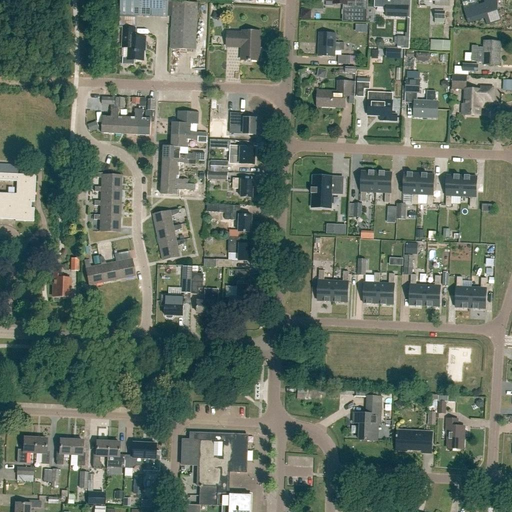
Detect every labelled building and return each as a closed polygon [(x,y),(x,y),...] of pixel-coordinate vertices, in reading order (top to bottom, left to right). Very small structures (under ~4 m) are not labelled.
[(167,16),(168,0),(120,0),(120,15),(167,17),(167,16)] [(374,0),(374,5),(386,6),(386,17),(408,18),(408,6),(400,6),(399,0),(374,0)] [(477,0),(468,0),(463,2),(465,10),(468,22),(487,16),(487,21),(496,21),(497,0),(487,0),(488,2),(479,5),(477,0)] [(196,50),(198,3),(174,2),(172,2),(171,49),(196,50)] [(365,22),(365,9),(350,9),(349,22),(365,22)] [(301,19),(309,19),(310,11),(302,11),(301,19)] [(444,19),(445,11),(434,11),(434,19),(444,19)] [(215,13),(212,19),(218,21),(221,15),(215,13)] [(145,46),(145,37),(135,37),(135,28),(123,28),(122,48),(128,48),(128,58),(122,57),(122,65),(134,65),(134,60),(143,61),(144,45),(145,46)] [(259,61),(260,32),(242,31),(242,33),(227,33),(227,47),(242,47),(241,60),(259,61)] [(343,51),(343,44),(335,44),(335,34),(319,33),(318,56),(334,57),(335,51),(343,51)] [(409,35),(396,35),(397,48),(409,48),(409,35)] [(430,39),(430,50),(450,50),(450,39),(430,39)] [(479,46),(473,45),(472,61),(477,61),(477,62),(483,63),(483,65),(499,66),(500,42),(484,41),(484,47),(478,47),(479,46)] [(427,62),(429,60),(429,54),(416,53),(416,59),(418,62),(427,62)] [(350,64),(350,56),(338,56),(338,64),(350,64)] [(478,72),(478,65),(462,64),(462,71),(478,72)] [(466,89),(466,76),(452,75),(451,88),(466,89)] [(419,93),(420,80),(405,79),(405,93),(419,93)] [(503,90),(511,90),(511,79),(503,79),(503,90)] [(351,93),(351,82),(337,82),(336,92),(317,91),(316,107),(322,107),(345,108),(345,92),(351,93)] [(356,97),(363,97),(364,89),(369,89),(369,83),(357,83),(356,97)] [(493,102),(493,88),(481,87),(481,90),(465,89),(464,105),(462,105),(462,115),(480,116),(481,101),(493,102)] [(435,102),(435,92),(427,91),(426,102),(414,101),(413,117),(437,118),(438,102),(435,102)] [(393,94),(369,92),(368,115),(380,116),(380,121),(397,121),(397,115),(392,115),(393,94)] [(123,108),(124,98),(115,98),(115,108),(123,108)] [(114,134),(115,108),(111,108),(110,112),(111,112),(111,117),(102,117),(102,134),(114,134)] [(126,135),(127,118),(118,117),(119,112),(119,109),(115,108),(114,134),(126,135)] [(138,135),(139,110),(134,109),(134,113),(135,113),(135,118),(127,118),(126,135),(138,135)] [(139,110),(138,135),(150,136),(151,119),(142,118),(143,113),(143,110),(139,110)] [(172,135),(198,136),(198,132),(191,132),(191,124),(198,124),(199,112),(178,111),(178,123),(172,123),(172,135)] [(256,135),(256,118),(245,118),(245,114),(231,113),(230,125),(244,126),(244,134),(256,135)] [(171,147),(180,147),(180,148),(188,148),(189,140),(194,140),(197,141),(197,142),(206,142),(206,137),(198,136),(172,135),(171,146),(171,147)] [(210,139),(210,147),(218,147),(218,140),(210,139)] [(164,146),(163,159),(189,160),(193,160),(193,154),(188,154),(180,153),(180,148),(180,147),(171,147),(171,146),(164,146)] [(254,165),(255,149),(242,148),(242,146),(230,146),(230,155),(241,155),(240,164),(254,165)] [(163,159),(162,171),(179,171),(180,163),(185,163),(185,164),(188,164),(196,164),(196,160),(193,160),(189,160),(163,159)] [(228,172),(228,162),(211,161),(211,171),(228,172)] [(184,180),(179,179),(179,171),(162,171),(162,183),(187,184),(188,179),(184,179),(184,180)] [(376,193),(377,172),(362,171),(361,202),(366,202),(366,193),(376,193)] [(227,180),(227,173),(207,172),(207,180),(227,180)] [(377,172),(376,193),(385,193),(385,203),(390,203),(392,173),(377,172)] [(0,220),(33,222),(33,208),(30,208),(30,202),(34,202),(35,175),(0,173),(0,220)] [(418,195),(419,174),(404,173),(403,194),(413,195),(412,204),(418,205),(418,195)] [(101,190),(121,191),(121,176),(102,175),(102,174),(95,174),(95,178),(101,178),(101,188),(101,190)] [(419,174),(418,195),(428,195),(427,205),(433,205),(433,198),(433,184),(434,175),(419,174)] [(452,196),(461,197),(462,176),(447,175),(446,206),(451,206),(452,196)] [(311,193),(311,194),(312,194),(312,201),(312,205),(317,206),(331,207),(331,193),(334,193),(334,194),(343,195),(343,179),(335,178),(335,180),(332,180),(332,177),(313,176),(313,188),(311,188),(313,189),(313,193),(311,193)] [(477,177),(462,176),(461,197),(470,197),(470,207),(475,207),(477,177)] [(253,198),(254,181),(242,180),(242,179),(233,179),(233,188),(238,189),(238,186),(241,186),(241,197),(253,198)] [(162,183),(161,195),(178,196),(178,187),(184,187),(184,188),(186,188),(186,191),(193,191),(193,193),(188,192),(188,197),(191,198),(191,196),(194,196),(194,197),(197,198),(198,191),(198,186),(187,185),(187,184),(162,183)] [(101,190),(101,188),(95,188),(94,192),(101,192),(100,202),(100,204),(120,204),(121,191),(101,190)] [(100,204),(100,202),(94,202),(94,206),(100,206),(100,216),(100,218),(120,218),(120,204),(100,204)] [(354,203),(354,204),(353,217),(361,217),(361,204),(354,203)] [(251,232),(252,216),(240,215),(240,206),(207,204),(207,212),(225,213),(225,220),(239,221),(238,232),(251,232)] [(406,219),(406,204),(397,204),(397,219),(406,219)] [(387,214),(396,215),(396,207),(388,206),(387,214)] [(156,230),(174,226),(172,216),(179,215),(178,209),(171,211),(153,215),(156,230)] [(100,218),(100,216),(94,216),(93,220),(100,220),(99,232),(119,233),(120,218),(100,218)] [(159,245),(177,241),(175,232),(182,230),(181,225),(174,226),(156,230),(159,245)] [(250,261),(251,245),(240,244),(240,238),(229,237),(228,253),(239,253),(238,261),(250,261)] [(185,243),(185,240),(177,241),(159,245),(163,260),(180,257),(178,247),(185,243)] [(458,247),(459,247),(459,243),(451,242),(450,252),(458,252),(458,247)] [(406,244),(405,254),(413,255),(414,244),(406,244)] [(118,254),(114,255),(116,262),(119,279),(134,276),(131,259),(121,261),(118,254)] [(404,255),(404,267),(412,268),(413,256),(404,255)] [(100,265),(104,283),(119,279),(116,262),(106,264),(103,257),(99,257),(100,265)] [(232,268),(232,260),(204,259),(203,266),(232,268)] [(366,260),(359,259),(358,275),(365,276),(366,260)] [(89,286),(104,283),(100,265),(91,267),(87,260),(83,260),(89,286)] [(190,293),(192,267),(182,266),(181,293),(190,293)] [(69,297),(70,279),(60,278),(60,270),(54,270),(53,297),(69,297)] [(318,301),(332,302),(333,288),(334,281),(324,280),(325,271),(319,271),(318,301)] [(343,281),(334,281),(333,288),(332,302),(347,303),(349,272),(343,272),(343,281)] [(364,303),(378,304),(379,291),(379,283),(380,279),(380,273),(374,273),(374,283),(365,282),(364,304),(364,303)] [(389,284),(379,283),(379,291),(378,304),(393,305),(395,274),(389,274),(389,284)] [(425,293),(425,285),(416,285),(417,275),(411,275),(410,306),(424,306),(425,293)] [(425,293),(424,306),(439,307),(441,276),(435,276),(435,286),(425,285),(425,293)] [(471,299),(471,288),(462,287),(463,277),(457,277),(456,308),(470,309),(471,299)] [(481,288),(471,288),(471,299),(470,309),(485,309),(487,279),(481,278),(481,288)] [(202,288),(202,282),(192,282),(191,293),(198,294),(198,287),(202,288)] [(241,284),(241,282),(238,282),(238,284),(237,284),(237,298),(230,298),(230,310),(248,311),(249,298),(248,298),(248,285),(241,284)] [(218,303),(218,290),(205,289),(204,302),(197,301),(197,313),(214,314),(214,303),(218,303)] [(183,316),(183,305),(183,297),(176,297),(177,296),(162,296),(161,305),(165,305),(165,316),(166,316),(166,317),(167,318),(172,318),(173,317),(173,316),(183,316)] [(297,399),(320,399),(321,388),(297,388),(297,399)] [(436,413),(437,396),(427,395),(427,412),(428,413),(428,425),(435,425),(435,413),(436,413)] [(380,424),(381,398),(367,397),(366,414),(354,414),(353,423),(360,423),(359,440),(377,441),(377,424),(380,424)] [(463,450),(464,426),(457,426),(458,419),(447,419),(446,433),(448,433),(447,449),(463,450)] [(431,453),(432,433),(397,431),(396,450),(406,451),(407,449),(422,450),(422,453),(431,453)] [(217,492),(228,493),(228,472),(245,472),(246,435),(194,433),(194,440),(197,465),(197,486),(199,486),(199,505),(216,506),(216,494),(217,494),(217,492)] [(34,453),(35,438),(24,438),(23,450),(18,450),(17,463),(26,463),(27,453),(34,453)] [(35,438),(34,453),(42,453),(42,464),(47,464),(48,452),(45,452),(46,439),(35,438)] [(70,455),(71,440),(60,439),(59,452),(56,452),(56,460),(57,461),(56,465),(63,465),(63,454),(70,455)] [(71,440),(70,455),(78,455),(77,466),(84,466),(85,453),(82,453),(82,441),(71,440)] [(197,465),(194,440),(181,440),(181,465),(197,465)] [(107,456),(108,442),(96,441),(96,454),(93,454),(92,467),(93,467),(93,468),(100,469),(100,462),(99,462),(100,456),(107,456)] [(108,442),(107,456),(114,457),(114,468),(120,468),(120,464),(121,464),(121,455),(118,455),(119,442),(108,442)] [(143,458),(144,444),(133,443),(132,456),(125,455),(125,468),(132,469),(132,466),(143,466),(143,458)] [(155,457),(155,444),(144,444),(143,458),(143,466),(143,471),(159,472),(160,457),(155,457)] [(32,476),(33,468),(16,467),(16,475),(32,476)] [(50,482),(51,470),(44,470),(43,482),(50,482)] [(86,489),(87,472),(79,472),(79,488),(86,489)] [(95,491),(96,473),(88,473),(87,490),(95,491)] [(140,494),(141,476),(134,476),(132,494),(140,494)] [(160,483),(151,483),(150,499),(159,500),(160,483)] [(87,493),(87,504),(103,505),(104,494),(87,493)] [(228,494),(227,494),(226,511),(249,511),(250,495),(228,494)] [(14,511),(29,511),(30,507),(40,508),(40,502),(28,501),(28,504),(15,503),(14,511)]
